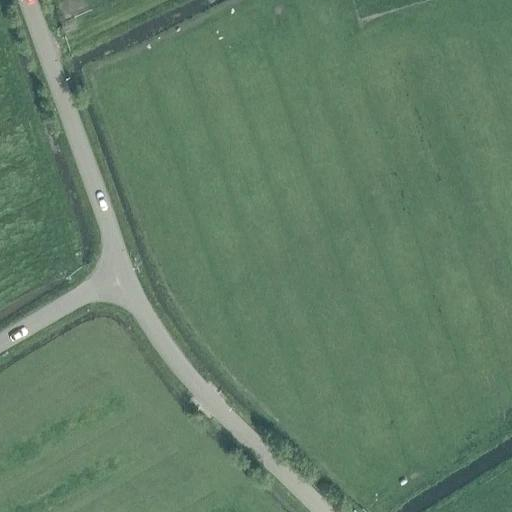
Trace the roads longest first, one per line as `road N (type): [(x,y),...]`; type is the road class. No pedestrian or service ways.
road 1 (unclassified): [(322,511),(163,348),(123,270)]
road 2 (unclassified): [(123,270),(27,0)]
road 3 (unclassified): [(0,343),(123,270)]
road 4 (track): [(47,55),(172,0)]
